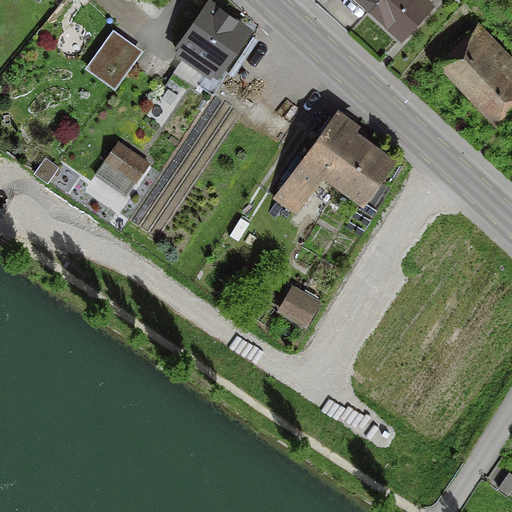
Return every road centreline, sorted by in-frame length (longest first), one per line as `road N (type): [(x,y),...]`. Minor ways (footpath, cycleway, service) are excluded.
road 1 (track): [(416,511),(0,230)]
road 2 (secondary): [(269,0),(511,224)]
